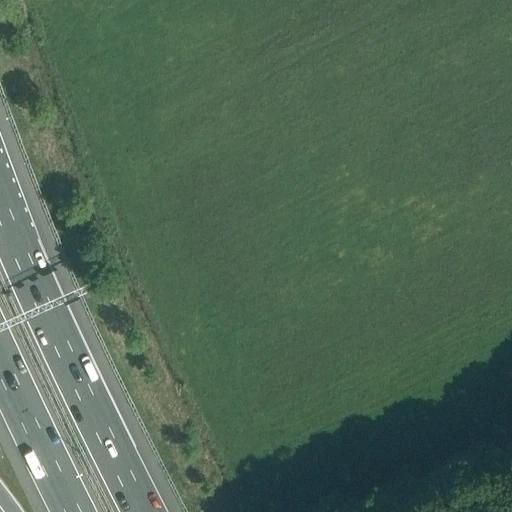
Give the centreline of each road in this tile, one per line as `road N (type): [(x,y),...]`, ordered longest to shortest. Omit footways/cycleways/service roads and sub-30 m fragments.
road 1 (motorway): [(144,511),(72,372),(0,201)]
road 2 (motorway): [(0,360),(73,511)]
